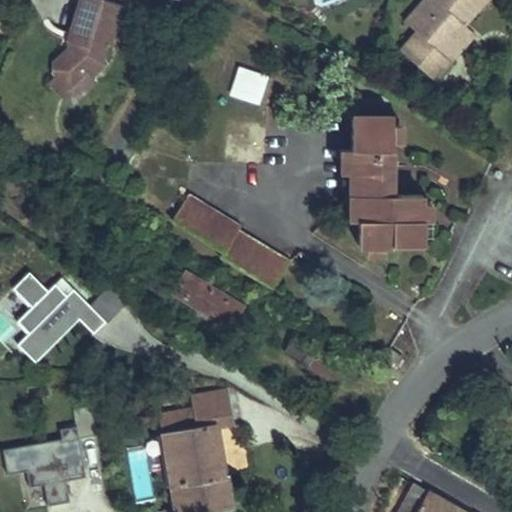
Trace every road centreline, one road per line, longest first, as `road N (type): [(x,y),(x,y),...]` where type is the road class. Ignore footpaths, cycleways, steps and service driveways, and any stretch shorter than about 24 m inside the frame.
road 1 (unknown): [(434,330),(511,160)]
road 2 (residential): [(501,511),(383,442)]
